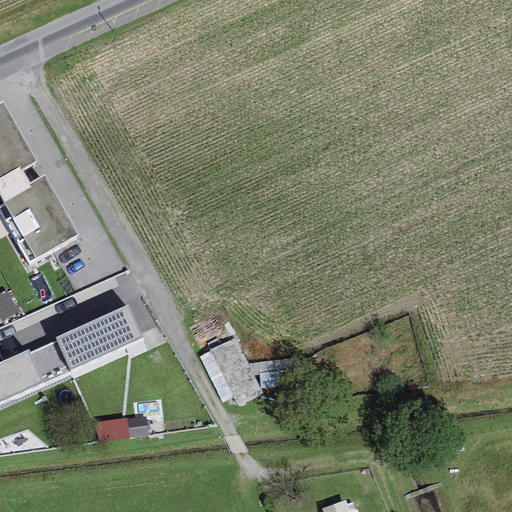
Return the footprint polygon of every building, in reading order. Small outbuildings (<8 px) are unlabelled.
[(0,210),(29,262),(77,234),(2,102),(0,103),(0,210)] [(127,306),(0,362),(0,403),(143,338),(127,306)] [(234,339),(198,357),(225,412),(261,394),(234,339)] [(110,446),(151,439),(148,420),(106,427),(110,446)] [(348,511),(345,501),(322,508),(323,511),(348,511)]
